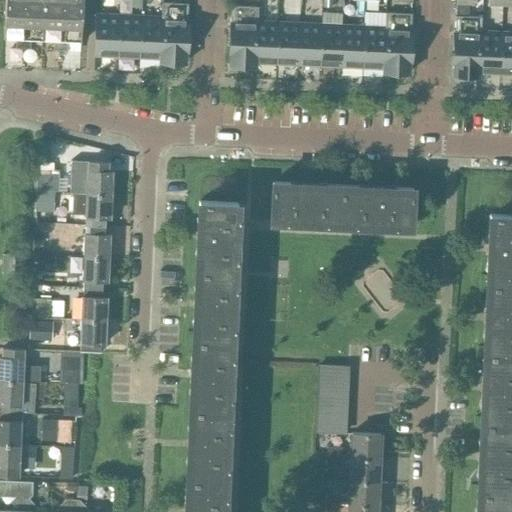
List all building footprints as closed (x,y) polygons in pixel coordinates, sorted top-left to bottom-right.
[(5,0),(4,39),(17,40),(17,47),(13,47),(13,48),(24,49),(25,0),(5,0)] [(25,0),(24,49),(35,49),(35,48),(32,48),(32,40),(43,41),(44,0),(25,0)] [(44,0),(43,41),(55,42),(55,49),(52,49),(52,50),(62,50),(63,0),(44,0)] [(63,0),(62,50),(73,51),(72,50),(69,49),(70,42),(82,42),(83,0),(63,0)] [(256,61),(257,23),(258,6),(252,6),(252,0),(232,0),(232,5),(229,64),(255,65),(256,61)] [(161,18),(160,57),(159,61),(186,62),(188,3),(162,2),(161,18)] [(383,67),(383,71),(409,72),(412,13),(385,12),(385,28),(383,67)] [(97,15),(95,54),(116,55),(118,16),(97,15)] [(481,32),(482,16),(455,15),(455,32),(453,74),(479,75),(479,71),(481,32)] [(118,16),(116,55),(138,56),(140,17),(118,16)] [(140,17),(138,56),(160,57),(161,18),(140,17)] [(257,23),(256,61),(277,62),(279,23),(257,23)] [(300,24),(279,23),(277,62),(280,62),(298,63),(300,24)] [(300,24),(298,63),(316,64),(319,64),(321,25),(300,24)] [(342,26),(321,25),(319,64),(341,65),(342,26)] [(342,26),(341,65),(358,66),(362,66),(363,27),(342,26)] [(363,27),(362,66),(383,67),(385,28),(363,27)] [(502,33),(481,32),(479,71),(500,72),(502,33)] [(511,33),(502,33),(500,72),(503,72),(511,72),(511,33)] [(40,134),(38,146),(56,150),(58,138),(40,134)] [(71,160),(70,193),(73,193),(87,194),(112,195),(113,171),(108,171),(108,162),(109,162),(109,161),(106,161),(107,154),(85,153),(84,160),(71,160)] [(37,169),(36,190),(58,191),(59,170),(37,169)] [(272,219),(342,223),(344,185),(274,182),(272,219)] [(342,223),(412,226),(413,188),(344,185),(342,223)] [(56,191),(37,190),(36,212),(55,213),(56,191)] [(112,195),(87,194),(73,193),(72,214),(86,215),(86,216),(87,216),(87,225),(106,226),(106,218),(111,218),(112,195)] [(238,202),(204,200),(200,200),(197,271),(235,273),(238,202)] [(511,284),(511,213),(491,213),(488,283),(511,284)] [(84,257),(109,258),(111,234),(105,234),(106,226),(87,225),(86,233),(85,233),(84,257)] [(45,240),(34,239),(34,255),(45,256),(45,240)] [(14,273),(15,254),(13,254),(3,253),(2,260),(2,266),(2,273),(3,273),(7,273),(10,273),(14,273)] [(44,269),(45,256),(34,255),(33,269),(44,269)] [(84,288),(103,289),(103,281),(108,281),(109,258),(84,257),(83,280),(84,280),(84,288)] [(232,342),(235,273),(197,271),(194,341),(232,342)] [(511,354),(511,284),(488,283),(485,353),(511,354)] [(81,320),(107,321),(108,297),(102,297),(103,289),(84,288),(83,296),(82,296),(81,320)] [(30,320),(30,340),(51,341),(52,321),(30,320)] [(80,352),(84,352),(101,352),(101,351),(99,351),(100,343),(106,343),(107,321),(81,320),(80,342),(81,342),(81,350),(80,350),(80,352)] [(229,412),(232,342),(194,341),(191,410),(229,412)] [(0,356),(0,379),(35,382),(39,382),(40,366),(24,365),(25,358),(23,357),(23,350),(24,351),(25,349),(3,348),(3,349),(4,350),(4,356),(0,356)] [(511,424),(511,354),(485,353),(482,423),(511,424)] [(83,357),(65,356),(64,383),(82,384),(83,357)] [(319,377),(349,378),(350,365),(320,364),(319,377)] [(319,377),(319,390),(349,392),(349,378),(319,377)] [(0,379),(0,403),(2,403),(1,412),(20,413),(33,414),(35,382),(0,379)] [(63,415),(80,416),(82,384),(64,383),(63,415)] [(348,404),(349,392),(319,390),(318,403),(348,404)] [(347,418),(348,404),(318,403),(318,416),(347,418)] [(226,483),(229,412),(191,410),(187,481),(226,483)] [(20,413),(1,412),(1,420),(0,419),(0,442),(20,443),(22,421),(20,421),(20,413)] [(347,431),(347,430),(347,418),(318,416),(317,430),(347,431)] [(42,419),(41,440),(56,441),(57,420),(42,419)] [(511,495),(511,424),(482,423),(479,493),(511,495)] [(318,440),(343,441),(344,432),(318,431),(318,440)] [(380,457),(381,434),(353,432),(352,456),(380,457)] [(0,475),(19,477),(19,476),(18,475),(18,466),(19,466),(20,443),(0,442),(0,475)] [(61,446),(59,477),(72,478),(74,447),(61,446)] [(326,464),(341,464),(341,454),(327,453),(326,464)] [(352,456),(351,480),(379,481),(380,457),(352,456)] [(21,511),(23,482),(0,480),(0,496),(16,497),(7,505),(6,510),(0,509),(0,511),(21,511)] [(327,493),(327,502),(378,504),(379,481),(351,480),(350,494),(327,493)] [(224,511),(226,483),(187,481),(185,511),(224,511)] [(34,482),(23,482),(21,511),(46,511),(47,511),(36,511),(36,506),(28,498),(31,498),(33,496),(34,482)] [(67,482),(66,491),(76,491),(76,483),(67,482)] [(77,486),(77,496),(86,497),(87,486),(77,486)] [(511,511),(511,495),(479,493),(477,511),(511,511)] [(46,511),(73,511),(73,500),(66,500),(58,508),(57,511),(53,511),(47,511),(46,511)] [(73,511),(87,511),(88,509),(80,501),(73,500),(73,511)] [(327,502),(326,511),(339,511),(339,506),(350,506),(349,511),(377,511),(378,504),(327,502)]
